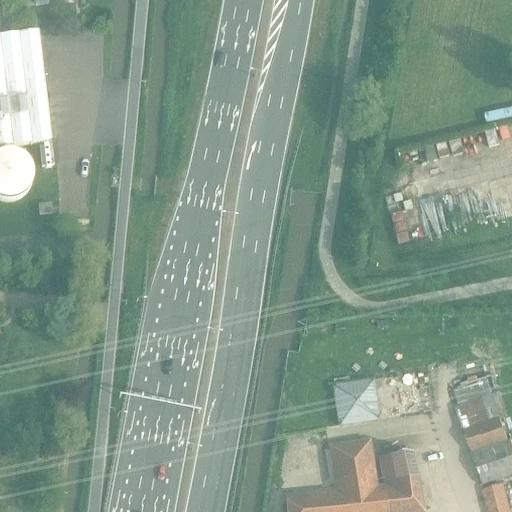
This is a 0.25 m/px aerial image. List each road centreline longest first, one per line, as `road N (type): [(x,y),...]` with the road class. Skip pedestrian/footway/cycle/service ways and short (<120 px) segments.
road 1 (primary): [(239,0),(138,510)]
road 2 (primary): [(207,511),(299,0)]
road 3 (unclassified): [(92,511),(143,0)]
